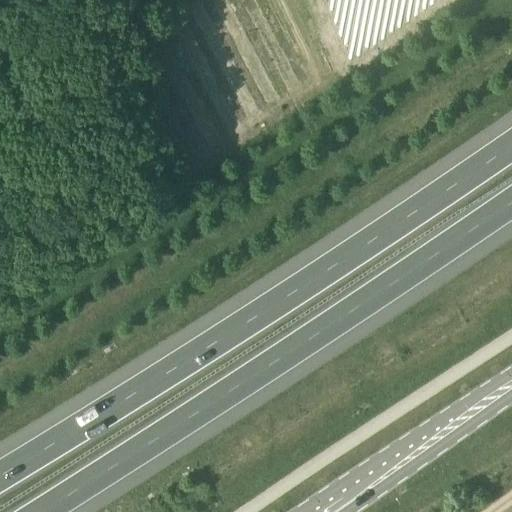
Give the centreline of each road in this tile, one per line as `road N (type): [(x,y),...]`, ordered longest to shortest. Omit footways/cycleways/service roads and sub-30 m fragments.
road 1 (motorway): [(511,144),(0,475)]
road 2 (motorway): [(47,511),(511,207)]
road 3 (primary): [(325,511),(511,384)]
